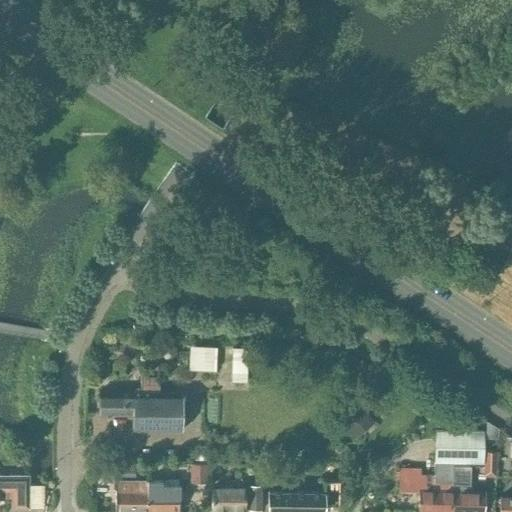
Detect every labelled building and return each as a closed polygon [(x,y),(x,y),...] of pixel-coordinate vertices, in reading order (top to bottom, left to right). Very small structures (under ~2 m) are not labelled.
[(215,345),(202,345),(202,370),(215,370),(215,345)] [(245,346),(231,346),(231,376),(245,376),(245,346)] [(182,429),(182,391),(159,391),(159,377),(141,376),(141,391),(99,391),(99,413),(132,413),(132,429),(182,429)] [(485,424),(482,477),(496,477),(498,429),(492,425),(485,424)] [(437,461),(436,477),(420,477),(420,471),(399,470),(399,490),(419,491),(418,511),(439,511),(450,511),(452,468),(452,461),(453,431),(437,431),(437,461)] [(453,431),(452,461),(480,462),(481,432),(453,431)] [(206,483),(206,463),(186,463),(186,472),(192,472),(192,483),(206,483)] [(450,511),(483,511),(484,492),(470,492),(470,484),(467,484),(467,468),(452,468),(450,511)] [(0,491),(10,491),(10,509),(29,509),(29,474),(0,474),(0,491)] [(148,511),(148,480),(124,480),(124,486),(117,486),(117,489),(116,489),(116,511),(148,511)] [(148,480),(148,511),(179,511),(179,490),(177,490),(177,486),(172,486),(172,480),(148,480)] [(268,491),(268,510),(323,511),(323,506),(337,506),(338,480),(323,480),(322,492),(268,491)] [(249,485),(249,510),(260,510),(261,485),(249,485)] [(211,487),(211,510),(244,510),(244,487),(211,487)] [(511,511),(511,496),(500,496),(499,511),(511,511)]
